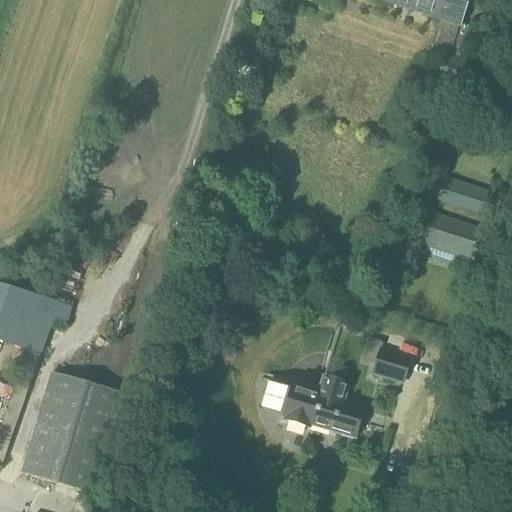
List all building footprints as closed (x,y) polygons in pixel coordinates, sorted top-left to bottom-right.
[(373,0),(440,22),(430,49),(463,61),(473,29),(459,24),(467,0),(373,0)] [(481,214),(488,193),(441,177),(433,199),(481,214)] [(475,261),(484,231),(421,212),(412,242),(475,261)] [(0,285),(0,338),(8,341),(25,295),(0,285)] [(412,359),(381,349),(373,376),(404,386),(412,359)] [(52,373),(21,474),(95,496),(125,395),(52,373)] [(284,422),(311,431),(312,428),(357,441),(366,408),(346,402),(351,386),(323,378),(318,394),(292,386),(282,420),(284,420),(284,422)]
